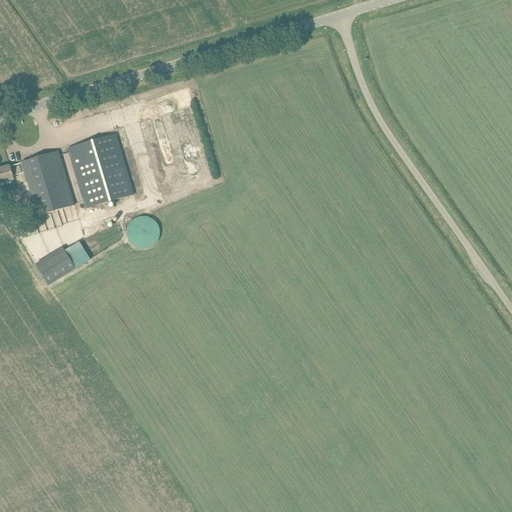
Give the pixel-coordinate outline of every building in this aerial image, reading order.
[(194,114),(176,119),(179,132),(194,128),(196,135),(182,138),(182,140),(188,139),(189,145),(186,145),(191,162),(200,160),(202,169),(209,167),(194,114)] [(134,196),(119,145),(116,135),(68,149),(86,210),(134,196)] [(159,144),(151,146),(153,154),(161,151),(159,144)] [(0,169),(0,185),(14,181),(13,177),(24,174),(37,217),(74,206),(58,152),(21,163),(21,164),(9,167),(0,169)] [(157,231),(157,228),(156,224),(154,221),(152,219),(150,217),(147,215),(144,215),(142,214),(138,214),(135,215),(132,216),(129,218),(127,221),(125,224),(124,227),(123,230),(124,234),(124,237),(126,239),(128,242),(130,244),(133,246),(136,247),(139,248),(143,248),(146,247),(149,245),(152,244),(154,241),(156,238),(157,235),(157,231)] [(79,242),(64,251),(63,249),(35,265),(48,287),(90,261),(79,242)]
